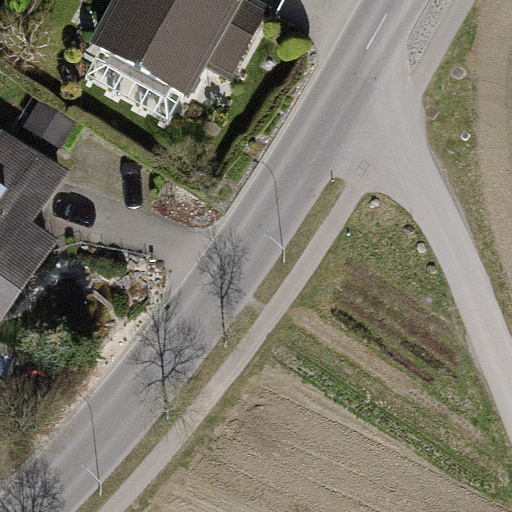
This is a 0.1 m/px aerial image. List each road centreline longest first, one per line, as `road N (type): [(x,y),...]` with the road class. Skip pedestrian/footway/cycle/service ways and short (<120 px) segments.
road 1 (track): [(465,0),(258,334),(110,511)]
road 2 (tertiary): [(38,511),(113,438),(231,281),(338,111)]
road 3 (unclassified): [(338,111),(385,134),(434,210),(511,394)]
road 4 (tertiary): [(338,111),(409,0)]
